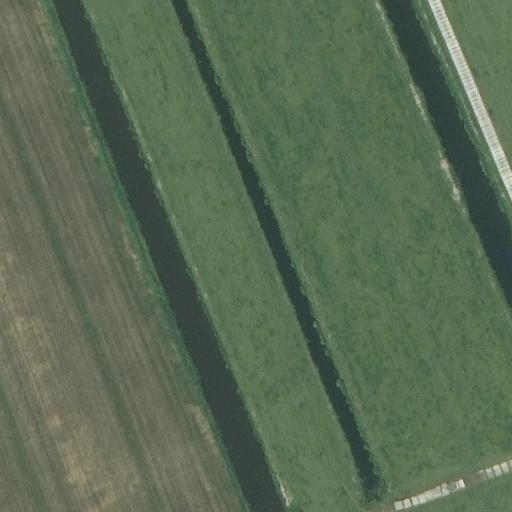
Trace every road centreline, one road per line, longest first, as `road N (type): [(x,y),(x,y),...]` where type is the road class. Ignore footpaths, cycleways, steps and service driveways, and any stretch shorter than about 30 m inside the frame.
road 1 (track): [(432,0),(511,186)]
road 2 (track): [(511,465),(399,510)]
